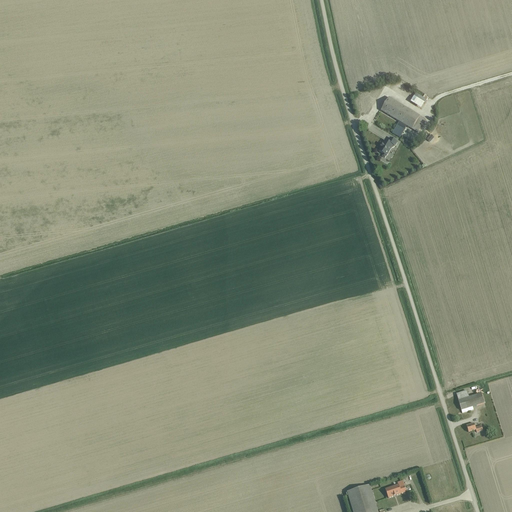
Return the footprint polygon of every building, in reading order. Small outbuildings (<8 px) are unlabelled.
[(421,109),(426,100),(416,94),(411,102),(421,109)] [(400,138),(407,126),(417,133),(425,120),(389,98),(381,111),(399,122),(392,134),(400,138)] [(390,138),(388,142),(385,141),(382,145),(381,147),(378,152),(383,154),(382,157),(385,158),(386,156),(387,157),(392,148),(394,148),(395,147),(397,143),(390,138)] [(473,407),(484,404),(481,394),(469,398),(467,391),(456,395),(458,401),(461,411),(462,414),(473,410),(473,407)] [(477,433),(483,431),(482,426),(475,428),(474,424),(467,427),(468,433),(476,431),(477,433)] [(388,499),(407,492),(404,484),(403,481),(398,483),(398,486),(385,490),(388,499)] [(353,511),(378,511),(370,486),(345,494),(347,499),(349,499),(353,511)]
